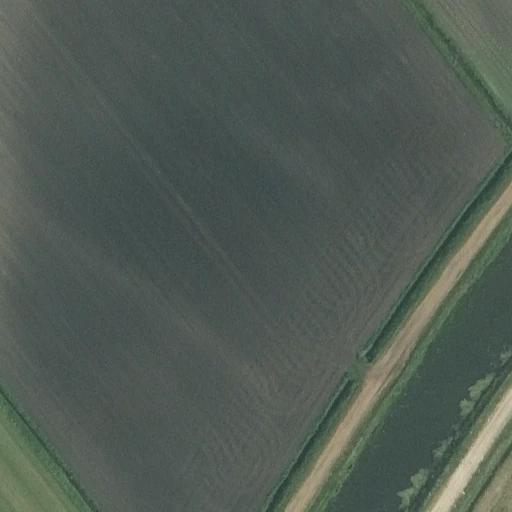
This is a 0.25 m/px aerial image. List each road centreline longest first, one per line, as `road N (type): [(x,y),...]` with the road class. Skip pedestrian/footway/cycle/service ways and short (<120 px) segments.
road 1 (track): [(511,193),(374,384),(295,511)]
road 2 (track): [(438,511),(511,402)]
